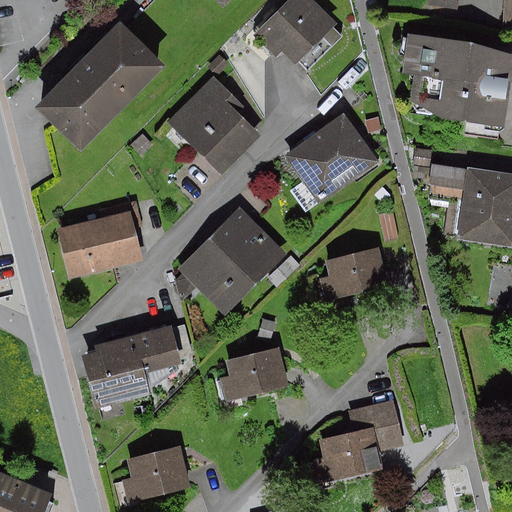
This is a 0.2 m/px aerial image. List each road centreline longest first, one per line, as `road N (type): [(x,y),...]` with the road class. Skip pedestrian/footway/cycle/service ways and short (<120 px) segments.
road 1 (residential): [(92,511),(0,144)]
road 2 (unknown): [(6,107),(111,0)]
